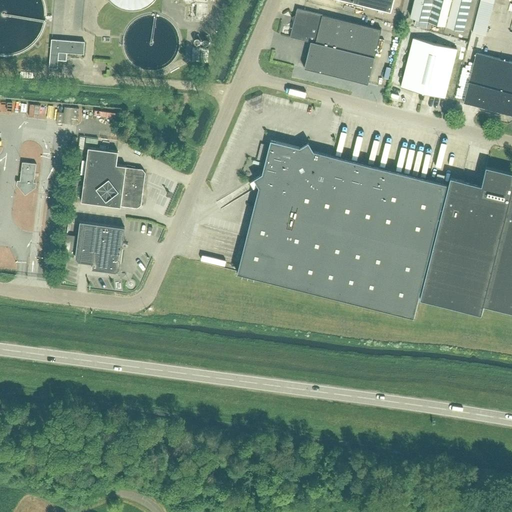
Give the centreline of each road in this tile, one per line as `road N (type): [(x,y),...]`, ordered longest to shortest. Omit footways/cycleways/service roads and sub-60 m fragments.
road 1 (primary): [(511,420),(0,347)]
road 2 (unclassified): [(0,289),(126,305),(146,297),(243,76)]
road 3 (unclassified): [(243,76),(511,141)]
